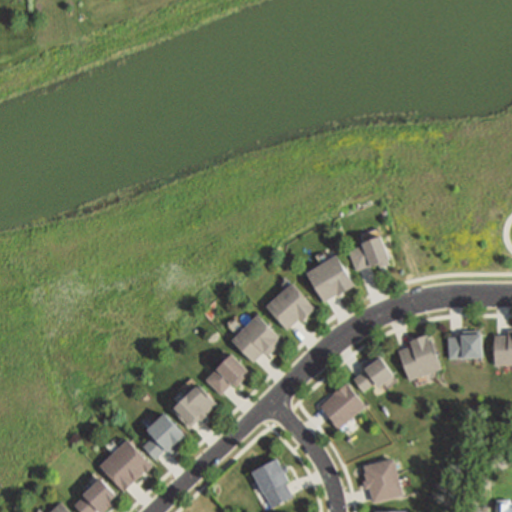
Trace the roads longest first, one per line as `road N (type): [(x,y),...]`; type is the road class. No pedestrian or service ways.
road 1 (residential): [(511,295),(421,300),(354,329),(150,511)]
road 2 (residential): [(337,511),(321,458),(273,400)]
